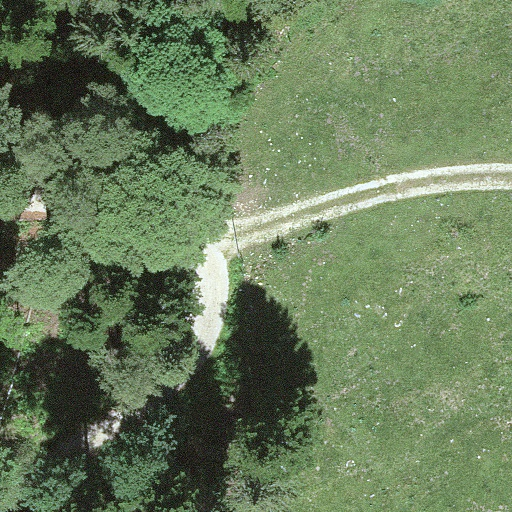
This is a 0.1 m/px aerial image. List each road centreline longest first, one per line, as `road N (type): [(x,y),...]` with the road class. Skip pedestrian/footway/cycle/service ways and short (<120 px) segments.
road 1 (track): [(189,263),(414,180),(511,177)]
road 2 (track): [(0,208),(120,214),(170,235),(189,263),(208,331),(194,370)]
road 3 (track): [(8,511),(194,370)]
